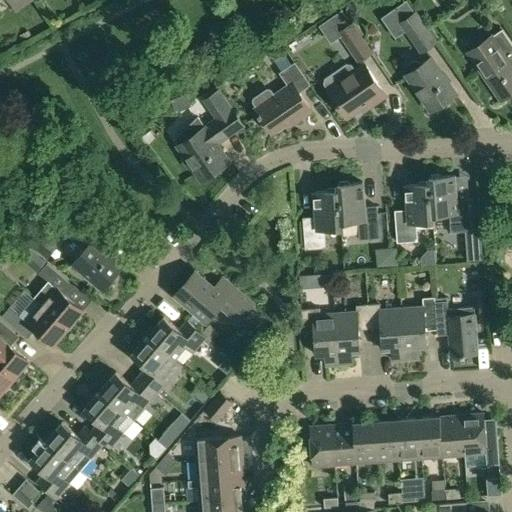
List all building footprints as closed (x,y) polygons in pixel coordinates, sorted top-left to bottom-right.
[(9,0),(16,10),(30,0),(9,0)] [(340,9),(332,15),(342,30),(351,24),(340,9)] [(436,43),(415,12),(401,23),(422,53),(436,43)] [(352,23),(351,24),(342,30),(338,33),(359,62),(373,52),(352,23)] [(511,62),(500,45),(492,34),(468,51),(500,98),(511,89),(511,62)] [(413,81),(432,109),(456,92),(449,81),(432,55),(407,72),(413,81)] [(287,81),(288,83),(256,106),(273,130),(292,117),(294,121),(312,108),(300,91),(310,83),(294,60),(280,70),(287,81)] [(364,61),(328,87),(348,115),(370,100),(372,103),(387,93),(378,81),(364,61)] [(197,117),(175,137),(203,178),(230,159),(218,141),(244,123),(220,89),(203,101),(215,117),(204,125),(197,117)] [(192,91),(179,96),(184,108),(197,103),(192,91)] [(451,232),(466,231),(471,231),(469,199),(456,200),(455,175),(430,177),(431,183),(430,183),(433,215),(433,220),(434,220),(433,215),(450,213),(451,232)] [(339,190),(338,190),(340,221),(358,220),(359,239),(380,237),(377,205),(364,206),(363,181),(338,183),(339,190)] [(407,185),(408,209),(395,210),(398,242),(417,241),(416,221),(433,220),(433,215),(430,183),(407,185)] [(340,221),(338,190),(314,192),(316,216),(303,217),(305,248),(326,247),(324,229),(341,227),(340,221)] [(110,239),(85,218),(70,236),(84,248),(72,261),(83,270),(103,287),(121,265),(102,249),(110,239)] [(45,237),(34,249),(48,261),(54,254),(50,251),(55,246),(45,237)] [(15,252),(27,261),(36,250),(24,241),(15,252)] [(481,247),(468,248),(468,261),(482,259),(481,247)] [(49,281),(34,298),(42,304),(68,327),(84,309),(65,293),(73,284),(47,262),(38,272),(49,281)] [(174,294),(206,321),(220,305),(238,321),(253,303),(222,277),(214,286),(195,270),(174,294)] [(301,287),(332,285),(331,271),(300,274),(301,287)] [(424,305),(402,307),(406,358),(418,357),(418,347),(427,346),(426,329),(437,328),(435,302),(435,297),(423,298),(424,305)] [(10,305),(2,315),(27,337),(35,328),(54,344),(68,327),(42,304),(34,298),(20,314),(10,305)] [(448,301),(435,302),(437,328),(437,334),(450,333),(451,355),(477,353),(474,306),(448,308),(448,301)] [(380,303),(368,304),(370,328),(382,327),(384,349),(392,348),(392,359),(406,358),(402,307),(381,309),(380,303)] [(358,311),(335,312),(339,363),(352,362),(351,351),(361,351),(359,329),(370,328),(368,304),(357,305),(358,311)] [(303,334),(315,332),(316,355),(325,353),(326,365),(339,363),(335,312),(320,313),(320,307),(302,308),(303,334)] [(187,320),(179,329),(163,315),(148,334),(174,357),(186,344),(193,351),(206,336),(187,320)] [(0,319),(0,364),(15,377),(30,360),(11,344),(18,335),(0,319)] [(148,334),(132,353),(147,366),(139,375),(158,391),(171,376),(164,370),(174,357),(148,334)] [(0,394),(15,377),(0,364),(0,394)] [(116,371),(100,390),(126,413),(134,419),(145,406),(158,391),(139,375),(131,384),(116,371)] [(202,381),(191,393),(203,404),(214,391),(202,381)] [(100,390),(84,408),(99,421),(91,430),(85,425),(104,442),(104,441),(110,446),(123,431),(134,419),(126,413),(100,390)] [(205,409),(217,420),(233,401),(221,391),(205,409)] [(487,435),(485,412),(462,414),(465,453),(466,466),(487,464),(499,463),(497,435),(487,435)] [(462,414),(441,415),(443,455),(465,453),(462,414)] [(441,415),(419,417),(422,457),(443,455),(441,415)] [(419,417),(398,418),(400,458),(422,457),(419,417)] [(398,418),(376,420),(379,460),(400,458),(398,418)] [(376,420),(354,421),(357,461),(379,460),(376,420)] [(62,421),(45,440),(80,469),(91,456),(104,442),(85,425),(77,434),(62,421)] [(354,421),(332,423),(335,463),(357,461),(354,421)] [(335,463),(332,423),(309,425),(312,465),(335,463)] [(157,439),(166,447),(172,440),(163,432),(157,439)] [(195,439),(196,459),(242,456),(240,436),(195,439)] [(45,440),(30,458),(45,471),(37,481),(56,497),(69,481),(80,469),(45,440)] [(167,451),(161,458),(171,467),(177,460),(167,451)] [(242,456),(196,459),(198,479),(243,475),(242,456)] [(161,458),(155,466),(164,474),(171,467),(161,458)] [(122,480),(131,488),(142,475),(133,467),(122,480)] [(198,481),(188,481),(189,488),(198,487),(199,499),(245,496),(243,475),(198,479),(198,481)] [(489,491),(501,490),(500,478),(492,479),(492,483),(488,483),(489,491)] [(347,500),(360,499),(359,493),(359,483),(346,484),(347,500)] [(12,494),(28,507),(33,501),(32,500),(18,487),(12,494)] [(460,489),(446,490),(446,498),(460,497),(460,489)] [(446,490),(432,491),(433,499),(446,498),(446,490)] [(403,493),(389,494),(390,503),(417,501),(417,500),(403,500),(403,493)] [(164,494),(151,495),(151,503),(165,502),(164,494)] [(199,511),(245,511),(245,496),(199,499),(199,511)] [(338,498),(324,499),(325,508),(338,507),(338,498)] [(373,498),(360,499),(360,509),(374,508),(373,498)] [(360,499),(347,500),(348,509),(360,509),(360,499)] [(478,511),(467,511),(467,501),(440,503),(440,511),(491,511),(492,511),(491,511),(478,511)] [(165,511),(165,502),(151,503),(152,511),(165,511)]
